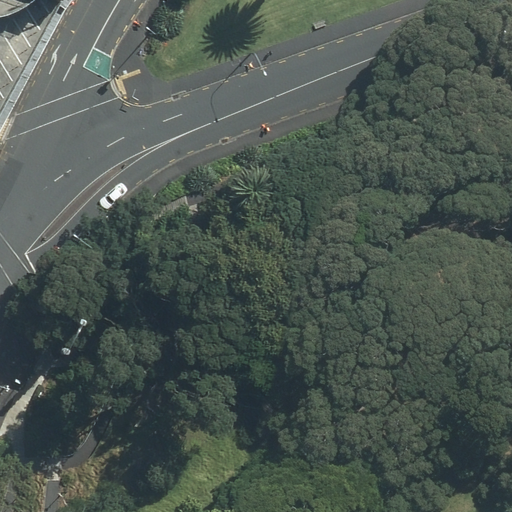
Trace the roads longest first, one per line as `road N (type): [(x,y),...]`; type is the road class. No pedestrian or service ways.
road 1 (secondary): [(205,123),(511,6)]
road 2 (secondary): [(205,123),(118,186),(45,259),(0,267)]
road 3 (secondary): [(0,245),(50,182),(116,144)]
road 4 (unclassified): [(0,217),(73,80)]
